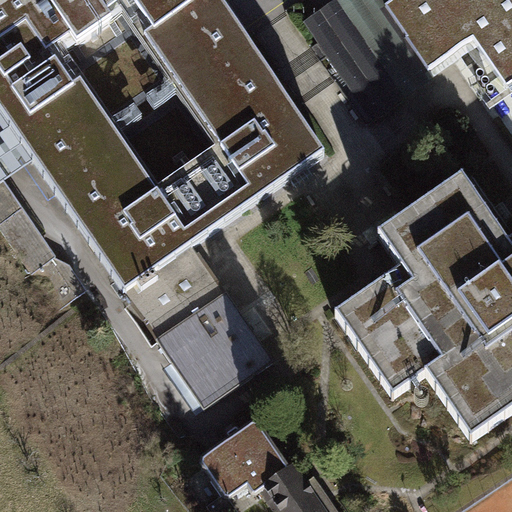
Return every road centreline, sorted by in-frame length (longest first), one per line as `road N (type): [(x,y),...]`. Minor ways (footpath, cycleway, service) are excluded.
road 1 (unclassified): [(0,156),(201,436)]
road 2 (unclassified): [(343,0),(439,125),(511,186)]
